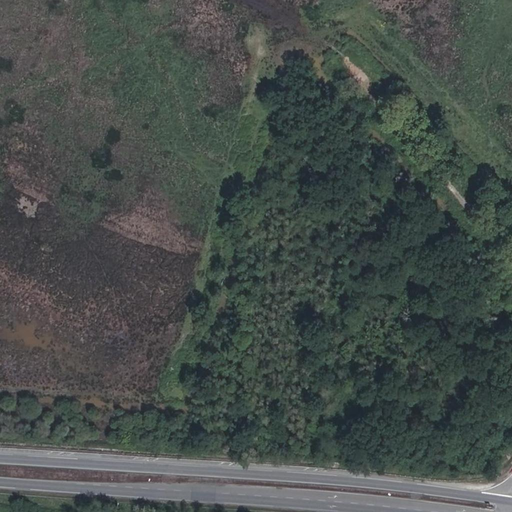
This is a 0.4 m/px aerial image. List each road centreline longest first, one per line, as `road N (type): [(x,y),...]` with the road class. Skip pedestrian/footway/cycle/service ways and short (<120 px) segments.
road 1 (secondary): [(511,502),(0,458)]
road 2 (secondary): [(0,482),(433,511)]
